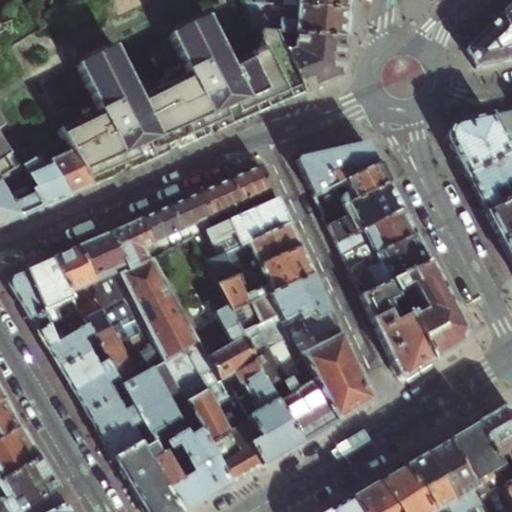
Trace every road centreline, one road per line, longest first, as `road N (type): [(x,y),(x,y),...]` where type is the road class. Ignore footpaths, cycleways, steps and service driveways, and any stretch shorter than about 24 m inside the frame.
road 1 (residential): [(402,422),(266,137)]
road 2 (residential): [(266,137),(0,253)]
road 3 (residential): [(511,343),(424,168),(414,112)]
road 4 (residential): [(107,511),(0,335)]
road 5 (tertiary): [(253,511),(402,422)]
road 6 (tertiary): [(402,422),(511,355)]
